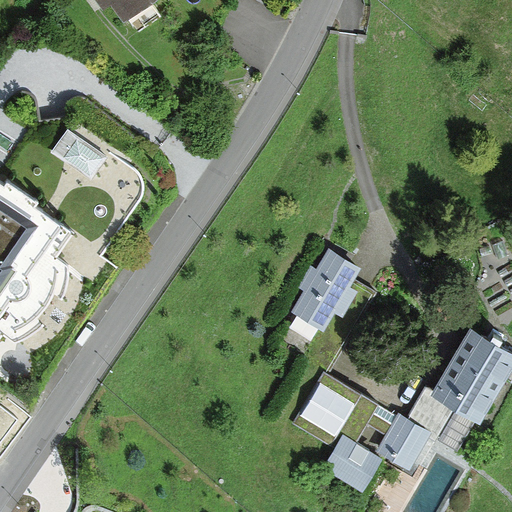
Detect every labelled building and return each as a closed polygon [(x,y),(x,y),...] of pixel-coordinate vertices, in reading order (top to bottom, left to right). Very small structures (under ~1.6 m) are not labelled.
[(154,0),(111,0),(126,20),(154,0)] [(70,118),(51,147),(59,152),(95,175),(113,146),(70,118)] [(0,319),(3,322),(16,331),(37,317),(55,296),(67,277),(71,252),(63,246),(47,235),(62,214),(41,199),(46,191),(12,168),(9,173),(0,167),(0,319)] [(357,264),(327,248),(292,312),(321,328),(330,311),(341,317),(355,290),(346,284),(357,264)] [(511,372),(511,352),(465,326),(426,395),(474,422),(500,377),(507,381),(511,372)] [(427,428),(322,373),(295,424),(333,444),(321,467),(361,488),(379,454),(406,468),(423,438),(427,428)] [(366,511),(348,500),(340,511),(366,511)]
